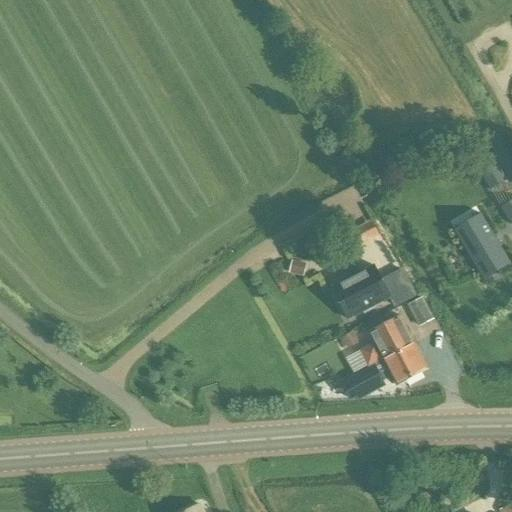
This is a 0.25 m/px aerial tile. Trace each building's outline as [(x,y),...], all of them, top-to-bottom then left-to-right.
[(497,163),(480,173),(490,191),(507,180),(497,163)] [(511,200),(500,208),(511,225),(511,223),(511,200)] [(454,230),(453,231),(484,281),(484,280),(484,279),(510,264),(510,265),(511,264),(481,214),(480,214),(482,218),(456,233),(454,230)] [(367,241),(360,226),(342,236),(349,250),(367,241)] [(303,264),(292,261),(289,272),(300,275),(303,264)] [(334,286),(331,287),(347,319),(364,310),(363,309),(372,303),(373,305),(389,296),(386,289),(373,265),(348,278),(346,275),(332,282),(334,286)] [(396,284),(386,289),(389,296),(395,307),(416,296),(403,270),(392,276),(396,284)] [(435,320),(423,298),(408,305),(420,328),(435,320)] [(381,360),(413,343),(399,316),(368,333),(374,345),(360,352),(367,366),(381,360)] [(381,360),(367,366),(367,367),(339,382),(349,400),(367,391),(369,394),(384,386),(381,381),(391,376),(395,384),(426,368),(413,343),(381,360)] [(511,511),(511,503),(501,510),(501,511),(511,511)]
